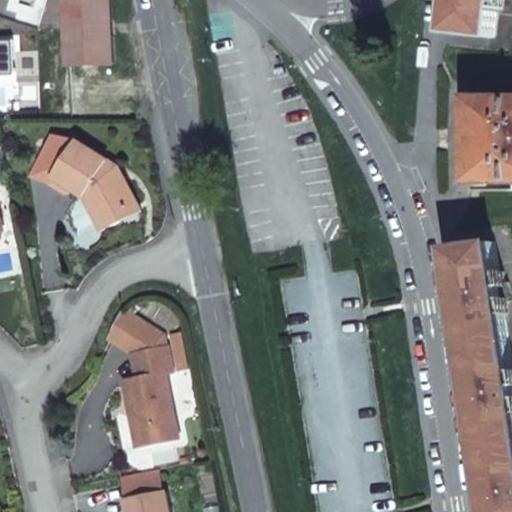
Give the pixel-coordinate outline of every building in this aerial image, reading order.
[(68,0),(72,63),(119,61),(115,0),(68,0)] [(498,0),(454,0),(452,30),(495,35),(498,0)] [(511,180),(511,93),(472,94),(473,181),(511,180)] [(126,206),(140,197),(123,162),(84,138),(57,182),(78,192),(80,188),(93,196),(109,226),(126,217),(126,206)] [(145,207),(140,197),(126,206),(126,217),(145,207)] [(511,511),(511,348),(496,241),(453,248),(454,252),(492,511),(511,511)] [(127,378),(133,409),(139,408),(146,442),(181,435),(167,369),(175,368),(170,343),(157,345),(166,334),(129,303),(126,307),(124,310),(118,320),(113,332),(134,350),(139,375),(127,378)] [(139,408),(133,409),(140,443),(146,442),(139,408)] [(176,511),(171,487),(131,496),(134,511),(176,511)]
